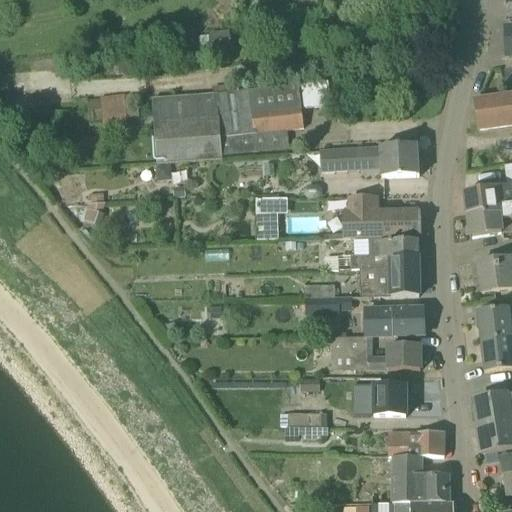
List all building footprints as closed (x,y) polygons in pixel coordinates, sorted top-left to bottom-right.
[(208,36),(209,38),(183,41),(185,62),(212,58),(212,56),(232,54),(229,33),(208,36)] [(123,59),(124,64),(118,65),(119,75),(125,74),(126,78),(141,76),(138,57),(123,59)] [(213,88),(213,97),(152,103),(156,166),(222,161),(221,158),(261,153),(259,135),(304,130),(301,112),(331,108),(328,84),(226,96),(225,87),(213,88)] [(99,99),(102,132),(128,129),(124,96),(99,99)] [(511,98),(475,104),(479,132),(511,127),(511,98)] [(380,172),(381,181),(419,179),(418,148),(357,150),(319,153),(320,175),(380,172)] [(155,168),(157,183),(171,182),(170,167),(155,168)] [(511,187),(507,188),(464,195),(467,218),(483,216),(484,220),(499,217),(500,222),(511,220),(511,222),(511,187)] [(183,189),(174,189),(174,198),(184,198),(183,189)] [(90,197),(91,204),(103,202),(103,195),(90,197)] [(350,240),(368,240),(380,240),(418,240),(421,240),(420,214),(375,214),(375,199),(350,199),(350,200),(347,199),(347,212),(342,212),(342,241),(350,240)] [(255,201),(256,216),(276,215),(276,200),(255,201)] [(103,206),(103,202),(91,204),(91,206),(89,211),(87,211),(84,222),(100,228),(104,216),(99,214),(103,206)] [(277,241),(276,215),(256,216),(257,242),(277,241)] [(467,218),(470,241),(511,234),(511,222),(511,220),(500,222),(499,217),(484,220),(483,216),(467,218)] [(417,259),(417,243),(380,244),(380,240),(368,240),(369,258),(351,258),(351,272),(359,271),(390,270),(389,260),(417,259)] [(360,300),(372,300),(390,300),(419,299),(417,259),(389,260),(390,270),(359,271),(360,300)] [(511,261),(477,266),(481,296),(511,291),(511,261)] [(334,287),(304,287),(305,300),(335,299),(334,287)] [(297,313),(319,313),(318,301),(296,300),(297,313)] [(393,313),(365,313),(365,338),(424,338),(423,312),(393,313)] [(481,345),(511,341),(511,313),(508,314),(508,312),(478,315),(481,345)] [(174,324),(164,326),(167,337),(176,336),(174,324)] [(335,340),(330,340),(321,340),(322,356),(331,356),(331,373),(367,373),(420,373),(420,347),(388,348),(388,360),(372,360),(372,340),(335,340)] [(485,375),(511,371),(511,341),(481,345),(485,375)] [(300,394),(319,393),(319,381),(300,381),(300,394)] [(405,419),(405,389),(351,388),(351,419),(405,419)] [(511,425),(511,424),(511,397),(508,399),(508,398),(473,403),(477,429),(511,425)] [(326,416),(287,416),(287,430),(301,430),(320,430),(326,431),(326,416)] [(481,457),(511,452),(511,424),(511,425),(477,429),(481,457)] [(320,442),(320,430),(301,430),(301,442),(320,442)] [(393,462),(422,461),(444,460),(444,435),(389,437),(389,459),(393,459),(393,462)] [(511,460),(501,462),(507,499),(511,497),(511,460)] [(393,462),(393,507),(394,507),(413,507),(450,506),(449,478),(426,478),(426,479),(422,479),(422,461),(393,462)]
